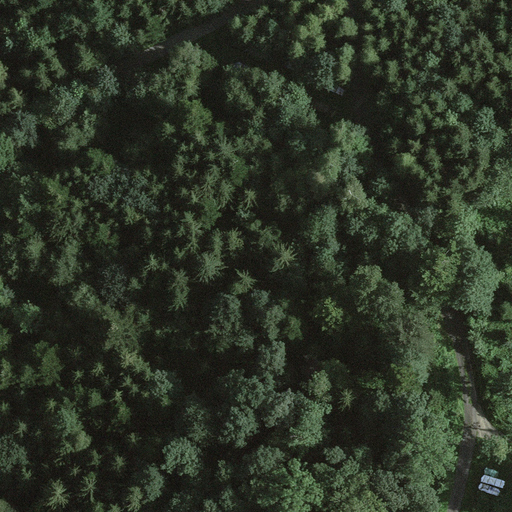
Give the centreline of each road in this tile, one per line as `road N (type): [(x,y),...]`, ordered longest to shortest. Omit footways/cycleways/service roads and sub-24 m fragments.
road 1 (track): [(352,0),(363,121),(443,288),(468,376),(473,419),(453,511)]
road 2 (track): [(265,0),(141,62),(0,150)]
road 3 (track): [(193,36),(363,118)]
